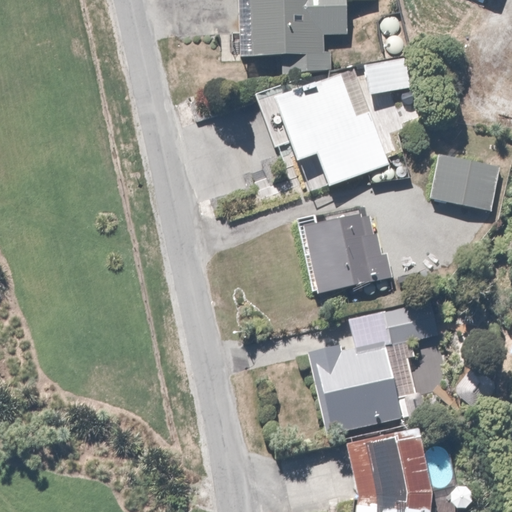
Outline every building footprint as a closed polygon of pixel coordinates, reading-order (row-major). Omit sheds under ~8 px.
[(322,55),(322,38),(346,38),(345,4),(374,3),(373,0),(241,0),(243,62),(279,61),(280,75),(332,73),(331,55),(322,55)] [(359,69),(366,100),(416,88),(409,58),(359,69)] [(317,157),(329,189),(390,166),(369,111),(356,116),(340,75),(271,102),(296,165),(317,157)] [(262,159),(275,154),(256,106),(185,132),(211,201),(249,186),(246,177),(266,169),(262,159)] [(439,158),(430,201),(491,213),(500,170),(439,158)] [(298,217),(313,294),(394,278),(389,256),(378,258),(367,204),(298,217)] [(436,334),(431,306),(384,314),(388,342),(436,334)] [(352,357),(351,351),(309,359),(324,435),(396,422),(382,351),(352,357)] [(417,431),(346,448),(358,506),(357,511),(430,511),(432,490),(417,431)] [(455,486),(445,442),(424,447),(435,491),(455,486)]
